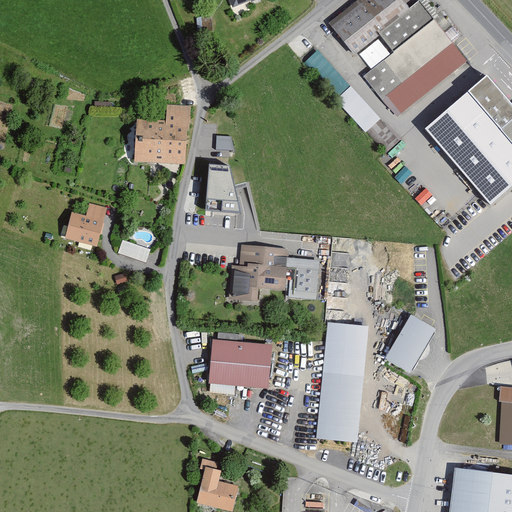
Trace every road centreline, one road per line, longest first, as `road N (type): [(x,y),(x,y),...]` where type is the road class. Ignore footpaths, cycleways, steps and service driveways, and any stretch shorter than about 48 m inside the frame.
road 1 (unclassified): [(184,415),(167,271),(203,104)]
road 2 (unknown): [(309,17),(401,126),(506,44)]
road 3 (unclassified): [(415,496),(184,415)]
road 4 (unclassified): [(415,496),(449,383),(475,363),(511,352)]
road 5 (unclassified): [(184,415),(0,407)]
road 6 (unclassified): [(203,104),(331,0)]
